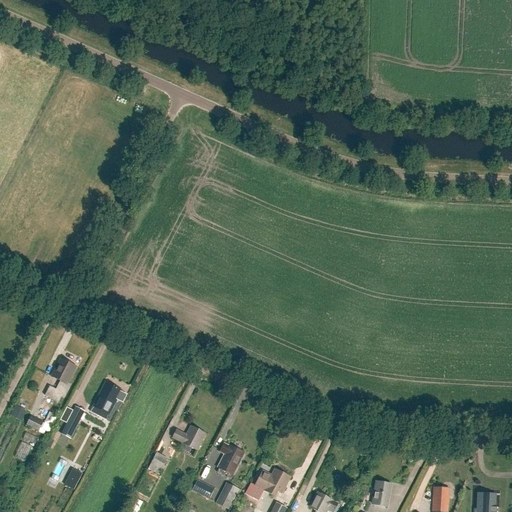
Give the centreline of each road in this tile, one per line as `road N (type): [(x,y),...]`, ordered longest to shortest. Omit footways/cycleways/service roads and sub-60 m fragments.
road 1 (unclassified): [(511,438),(327,419),(72,308)]
road 2 (tertiary): [(511,182),(372,168),(181,93)]
road 3 (unclassified): [(72,308),(181,93)]
road 4 (tertiary): [(181,93),(0,12)]
